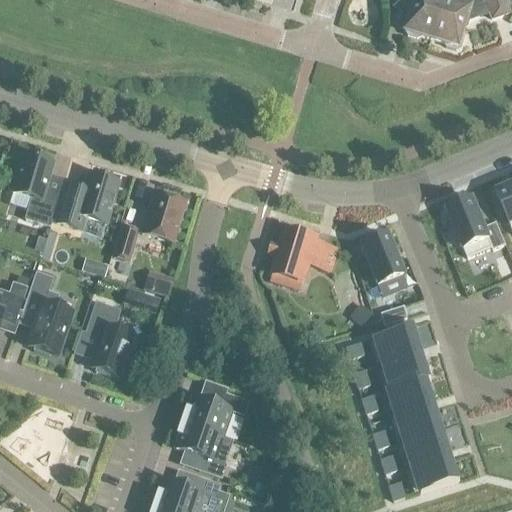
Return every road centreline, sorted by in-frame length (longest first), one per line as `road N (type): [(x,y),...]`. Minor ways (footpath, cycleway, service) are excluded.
road 1 (residential): [(156,425),(192,318),(226,166)]
road 2 (residential): [(0,95),(226,166)]
road 3 (residential): [(313,51),(428,80),(511,51)]
road 4 (residential): [(226,166),(330,194),(403,187)]
road 5 (residential): [(313,51),(142,0)]
road 6 (residential): [(156,425),(0,372)]
road 7 (residential): [(403,187),(451,326)]
